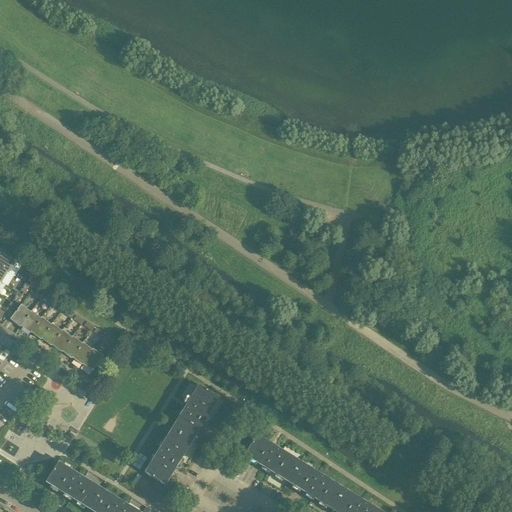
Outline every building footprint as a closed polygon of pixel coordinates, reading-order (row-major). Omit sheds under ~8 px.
[(0,268),(8,273),(14,262),(0,253),(0,268)] [(27,281),(31,284),(36,276),(32,274),(27,281)] [(19,292),(23,294),(28,286),(24,284),(19,292)] [(32,295),(40,301),(42,297),(35,291),(32,295)] [(12,301),(16,304),(20,296),(17,293),(12,301)] [(42,301),(50,307),(52,303),(45,298),(42,301)] [(5,311),(9,313),(13,305),(9,303),(5,311)] [(53,319),(55,320),(63,310),(56,304),(53,308),(55,309),(51,314),(55,317),(53,319)] [(9,320),(19,328),(31,312),(30,312),(30,313),(20,306),(9,320)] [(63,314),(70,320),(73,316),(65,310),(63,314)] [(30,335),(31,333),(30,333),(40,320),(40,319),(31,312),(19,328),(20,327),(30,335)] [(30,333),(31,333),(39,340),(52,325),(51,325),(53,322),(43,315),(41,318),(40,319),(40,320),(30,333)] [(73,320),(80,326),(83,322),(76,317),(73,320)] [(84,327),(91,332),(94,329),(86,323),(84,327)] [(40,340),(50,347),(62,332),(61,331),(61,332),(52,325),(39,340),(40,341),(40,340)] [(94,333),(101,339),(104,335),(97,330),(94,333)] [(51,346),(60,353),(72,338),(71,339),(62,332),(50,347),(51,346)] [(104,340),(112,346),(115,342),(107,336),(104,340)] [(62,352),(71,359),(82,344),(81,345),(72,338),(60,353),(61,353),(62,352)] [(72,359),(81,366),(93,350),(92,350),(91,351),(82,344),(71,359),(71,360),(72,359)] [(93,350),(81,366),(82,365),(92,373),(103,358),(93,350)] [(144,473),(164,486),(218,399),(198,386),(144,473)] [(379,511),(318,474),(256,436),(243,456),(334,511),(379,511)] [(45,483),(92,511),(137,511),(58,463),(45,483)]
